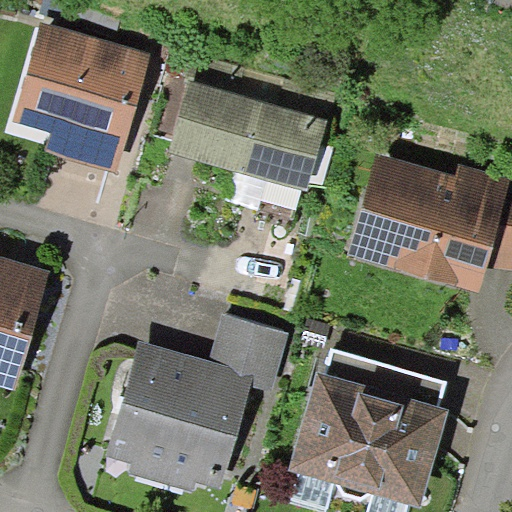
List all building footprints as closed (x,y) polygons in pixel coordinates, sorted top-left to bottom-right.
[(46,150),(116,171),(152,53),(41,20),(12,119),(51,131),(46,150)] [(159,129),(173,133),(189,80),(175,76),(159,129)] [(168,151),(243,174),(263,102),(189,80),(173,133),(168,151)] [(328,121),(263,102),(243,174),(308,192),(311,181),(322,144),(328,121)] [(333,147),(322,144),(311,181),(323,184),(333,147)] [(480,290),(486,265),(506,200),(511,179),(511,178),(460,163),(457,175),(377,151),(349,253),(480,290)] [(511,200),(506,200),(486,265),(511,269),(511,200)] [(50,269),(0,254),(0,384),(14,389),(50,269)] [(289,332),(222,311),(208,359),(252,373),(249,383),(274,390),(289,332)] [(208,359),(138,341),(108,455),(132,464),(129,471),(191,489),(194,478),(219,485),(249,383),(252,373),(208,359)] [(328,372),(438,405),(445,381),(334,348),(328,372)] [(334,481),(341,483),(367,491),(375,493),(407,502),(421,506),(449,408),(438,405),(328,372),(316,370),(288,469),(299,471),(334,481)] [(325,510),(334,481),(299,471),(291,500),(325,510)] [(361,496),(367,491),(341,483),(342,492),(361,496)] [(404,511),(407,502),(375,493),(369,511),(404,511)]
